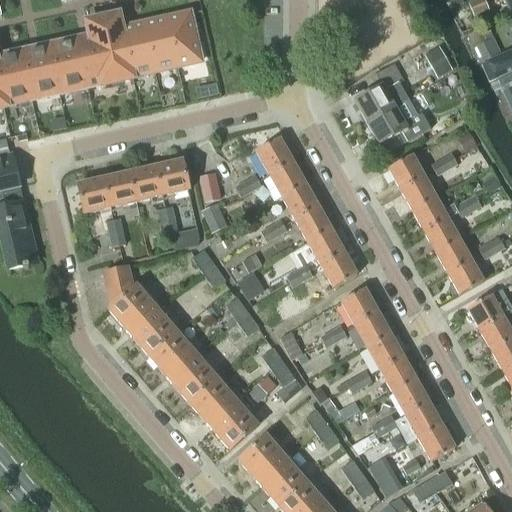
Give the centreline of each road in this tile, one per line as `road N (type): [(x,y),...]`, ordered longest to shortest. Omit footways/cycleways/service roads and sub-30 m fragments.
road 1 (residential): [(294,98),(44,162),(86,351),(224,511)]
road 2 (residential): [(511,486),(294,98)]
